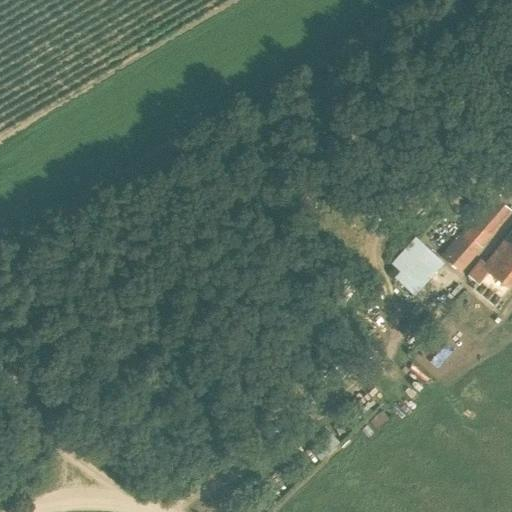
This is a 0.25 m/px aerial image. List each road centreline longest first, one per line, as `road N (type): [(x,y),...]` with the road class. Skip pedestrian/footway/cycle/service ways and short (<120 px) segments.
road 1 (track): [(156,504),(52,431),(0,348)]
road 2 (track): [(32,511),(93,492),(156,504)]
